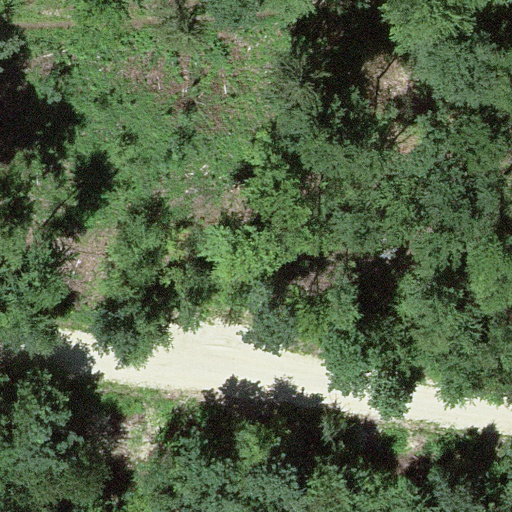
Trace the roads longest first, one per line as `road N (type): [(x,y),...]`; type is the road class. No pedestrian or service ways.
road 1 (track): [(0,342),(511,410)]
road 2 (track): [(0,16),(112,16),(286,0)]
